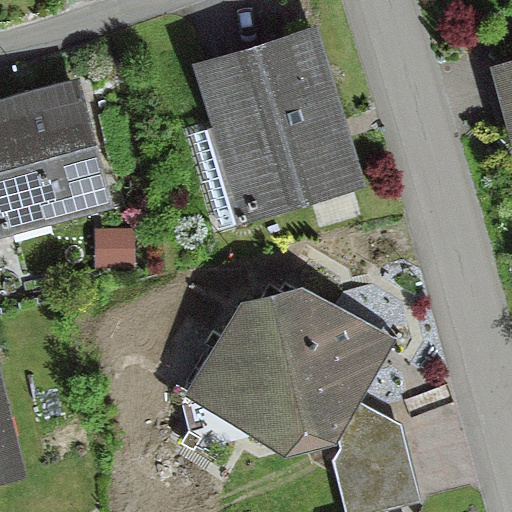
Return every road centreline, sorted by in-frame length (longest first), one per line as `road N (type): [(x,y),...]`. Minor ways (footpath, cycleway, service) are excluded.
road 1 (residential): [(511,433),(383,0)]
road 2 (residential): [(0,51),(153,0)]
